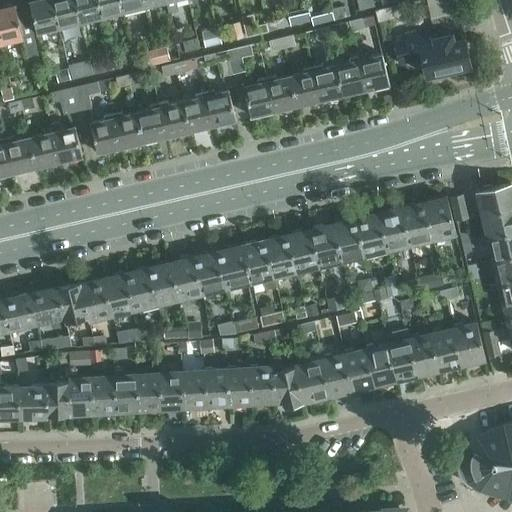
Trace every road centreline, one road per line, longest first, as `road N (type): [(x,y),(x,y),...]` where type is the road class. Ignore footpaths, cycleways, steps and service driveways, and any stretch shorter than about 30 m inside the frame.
road 1 (primary): [(511,97),(0,228)]
road 2 (primary): [(0,259),(297,184),(511,142)]
road 3 (residential): [(0,452),(277,440),(395,414)]
road 4 (residential): [(395,414),(511,387)]
